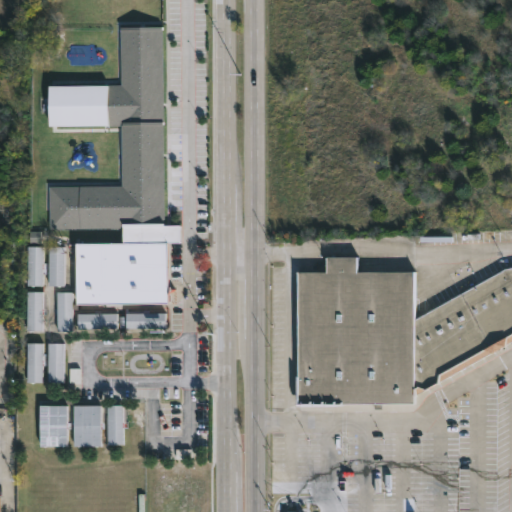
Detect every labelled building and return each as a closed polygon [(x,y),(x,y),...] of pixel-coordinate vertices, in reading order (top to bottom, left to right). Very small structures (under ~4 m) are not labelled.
[(164,306),(75,306),(75,245),(166,245),(166,306),(164,306)] [(43,263),(42,286),(27,286),(28,247),(43,247),(43,263)] [(64,247),(63,287),(47,287),(48,247),(64,247)] [(511,340),(422,391),(416,388),(412,391),(412,403),(295,405),(296,272),(324,273),(324,257),(354,257),(355,272),(412,272),(412,319),(503,268),(511,266),(511,340)] [(41,332),(26,332),(26,292),(41,292),(41,332)] [(59,331),(57,331),(56,292),(71,292),(72,331),(59,331)] [(78,329),(77,315),(117,314),(117,329),(78,329)] [(165,328),(125,329),(125,314),(165,314),(165,328)] [(61,382),(46,382),(46,343),(62,343),(61,382)] [(45,383),(29,383),(29,344),(45,344),(45,383)] [(100,445),(73,445),(72,405),(99,404),(100,445)] [(121,444),(106,444),(106,404),(121,404),(121,444)] [(143,443),(128,443),(128,404),(143,404),(143,443)] [(64,446),(38,446),(38,405),(64,405),(64,446)]
